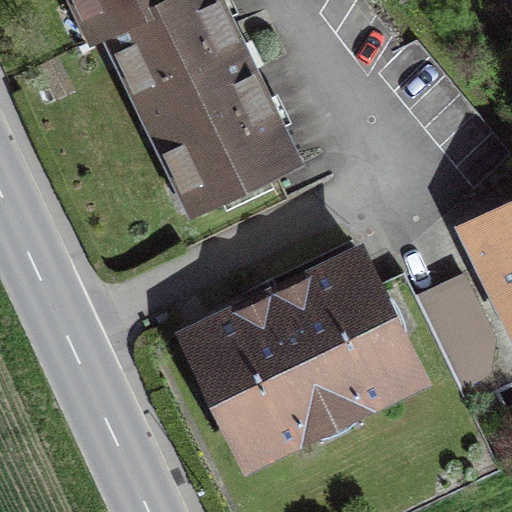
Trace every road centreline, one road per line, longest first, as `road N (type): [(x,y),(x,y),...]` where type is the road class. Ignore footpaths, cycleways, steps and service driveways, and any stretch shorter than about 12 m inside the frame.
road 1 (residential): [(297,0),(419,182),(67,337)]
road 2 (secondary): [(67,337),(149,511)]
road 3 (secondary): [(0,189),(67,337)]
